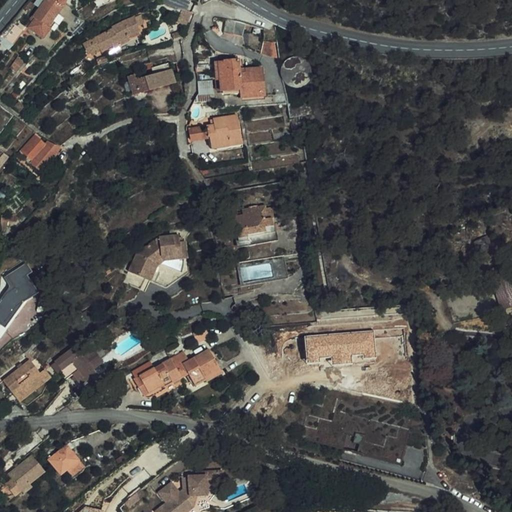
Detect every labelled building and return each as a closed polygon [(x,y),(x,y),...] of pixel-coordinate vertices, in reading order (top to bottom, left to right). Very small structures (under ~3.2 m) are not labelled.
[(46,0),(34,17),(48,28),(67,3),(67,1),(66,0),(46,0)] [(29,1),(21,11),(26,15),(34,6),(29,1)] [(193,12),(184,8),(181,16),(190,19),(193,12)] [(178,21),(187,25),(190,19),(181,16),(178,21)] [(27,28),(15,18),(11,23),(14,25),(6,37),(15,44),(27,28)] [(91,41),(85,43),(90,53),(98,49),(99,52),(120,43),(120,41),(129,37),(141,34),(140,27),(138,18),(131,21),(123,24),(116,27),(116,29),(99,37),(91,41)] [(237,23),(227,21),(225,34),(234,36),(237,23)] [(247,25),(237,23),(234,36),(243,38),(247,25)] [(179,31),(170,35),(172,40),(181,37),(179,31)] [(97,32),(89,36),(91,41),(99,37),(97,32)] [(120,41),(120,43),(121,45),(131,41),(129,37),(120,41)] [(276,43),(264,42),(262,54),(278,58),(276,43)] [(82,48),(79,44),(72,49),(74,53),(82,48)] [(301,52),(279,67),(295,89),(316,75),(301,52)] [(240,71),(239,61),(225,62),(225,63),(221,63),(216,64),(218,92),(222,91),(222,92),(241,91),(240,71)] [(141,79),(138,73),(129,76),(135,92),(176,80),(170,62),(153,68),(155,74),(141,79)] [(263,70),(240,71),(241,91),(242,99),(265,97),(263,70)] [(199,92),(198,94),(209,94),(210,96),(213,95),(212,81),(198,82),(199,92)] [(209,94),(198,94),(194,102),(210,102),(210,96),(209,94)] [(24,107),(19,102),(14,106),(20,111),(24,107)] [(228,140),(241,139),(238,115),(212,119),(213,125),(206,126),(207,137),(209,137),(211,148),(229,146),(228,140)] [(294,134),(302,133),(300,122),(292,123),(294,134)] [(207,137),(206,126),(189,129),(190,139),(207,137)] [(299,144),(303,144),(302,133),(294,134),(294,139),(299,144)] [(30,163),(40,172),(59,149),(48,142),(45,144),(35,136),(22,152),(32,161),(30,163)] [(63,161),(69,153),(64,149),(62,151),(56,157),(63,161)] [(9,193),(3,188),(0,191),(0,199),(2,202),(9,193)] [(238,245),(276,238),(272,219),(274,219),(272,208),(266,209),(265,206),(257,208),(257,207),(249,208),(249,209),(241,211),(242,213),(228,216),(229,222),(234,221),(238,245)] [(14,215),(2,214),(1,222),(8,222),(13,223),(14,215)] [(107,222),(103,216),(95,221),(99,228),(107,222)] [(473,242),(481,259),(495,252),(487,235),(473,242)] [(159,238),(136,253),(123,281),(139,289),(144,279),(148,281),(148,280),(166,287),(190,272),(187,244),(181,244),(181,236),(159,238)] [(370,268),(372,268),(372,273),(385,271),(385,261),(371,262),(370,268)] [(0,337),(16,315),(19,311),(16,306),(30,297),(29,294),(36,290),(26,275),(31,271),(25,262),(6,275),(15,287),(6,293),(8,296),(2,298),(0,300),(0,337)] [(488,270),(501,309),(511,305),(511,280),(506,265),(488,270)] [(147,325),(143,319),(135,325),(139,331),(147,325)] [(377,329),(305,335),(307,369),(379,364),(377,329)] [(188,374),(195,386),(206,380),(204,376),(220,368),(211,352),(218,348),(212,336),(205,340),(210,349),(190,360),(184,351),(170,358),(167,352),(126,374),(134,388),(136,391),(138,393),(141,395),(143,396),(146,396),(148,397),(151,396),(154,395),(165,389),(164,387),(188,374)] [(63,376),(68,383),(70,382),(75,378),(81,386),(96,373),(106,365),(96,353),(87,361),(84,358),(81,360),(75,352),(57,366),(58,367),(55,370),(61,378),(63,376)] [(34,366),(8,387),(19,400),(25,407),(32,410),(46,401),(51,391),(48,388),(55,382),(49,375),(44,379),(34,366)] [(207,382),(223,373),(220,368),(204,376),(206,380),(207,382)] [(81,386),(76,389),(80,393),(100,377),(96,373),(81,386)] [(70,382),(76,389),(81,386),(75,378),(70,382)] [(413,418),(312,392),(301,438),(402,464),(413,418)] [(167,447),(159,439),(138,450),(149,461),(160,452),(161,454),(167,447)] [(47,459),(61,476),(66,472),(79,461),(66,445),(47,459)] [(45,471),(30,455),(23,461),(12,481),(20,491),(29,484),(45,471)] [(10,479),(12,481),(23,461),(6,474),(10,479)] [(71,478),(84,467),(79,461),(66,472),(71,478)] [(186,475),(186,476),(187,484),(181,484),(182,488),(178,491),(170,481),(157,491),(166,502),(155,511),(184,511),(192,506),(185,498),(189,494),(195,494),(205,494),(205,485),(222,483),(220,469),(194,470),(194,474),(186,475)] [(20,491),(12,481),(10,484),(6,487),(14,496),(20,491)] [(29,484),(20,491),(23,495),(32,488),(29,484)] [(145,494),(141,489),(123,502),(127,508),(140,498),(139,498),(145,494)] [(185,498),(192,506),(195,494),(189,494),(185,498)]
